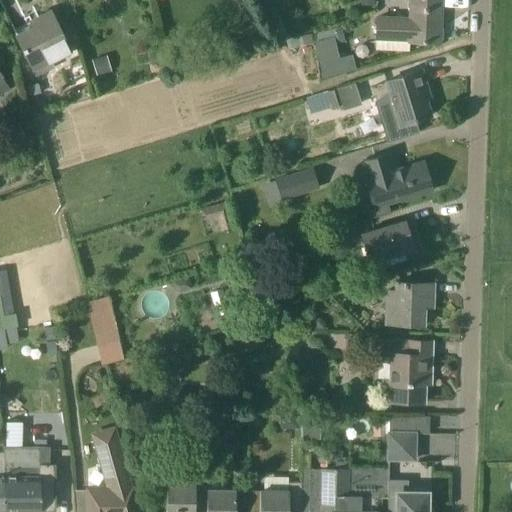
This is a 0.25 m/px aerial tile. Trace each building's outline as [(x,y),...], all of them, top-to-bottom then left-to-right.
[(271,0),(256,0),(275,42),(288,37),(271,0)] [(440,0),(411,0),(411,19),(378,17),(378,38),(376,39),(376,50),(409,51),(409,42),(439,43),(440,0)] [(51,60),(70,51),(51,16),(17,36),(30,63),(49,54),(51,60)] [(302,36),(303,44),(313,43),(312,34),(302,36)] [(107,55),(92,60),(97,76),(112,72),(107,55)] [(325,75),(353,68),(350,58),(323,66),(325,75)] [(422,88),(426,86),(421,70),(386,82),(399,125),(430,115),(422,88)] [(38,83),(26,86),(29,96),(40,93),(38,83)] [(340,87),(307,98),(312,113),(345,102),(340,87)] [(19,124),(24,136),(36,131),(29,115),(21,119),(22,122),(19,124)] [(387,203),(431,189),(423,162),(394,170),(389,153),(360,162),(373,204),(366,206),(369,218),(390,212),(387,203)] [(313,168),(261,184),(267,204),(319,188),(313,168)] [(209,230),(229,226),(224,201),(204,205),(209,230)] [(404,249),(413,246),(405,220),(360,233),(373,269),(407,259),(404,249)] [(342,225),(315,234),(320,250),(347,241),(342,225)] [(257,275),(245,279),(250,297),(262,293),(257,275)] [(188,276),(171,281),(173,289),(180,292),(192,288),(188,276)] [(424,306),(424,297),(432,297),(433,283),(397,282),(397,291),(387,291),(386,324),(424,325),(424,306)] [(109,296),(87,302),(102,365),(124,359),(109,296)] [(277,303),(264,307),(266,313),(278,309),(277,303)] [(307,319),(302,304),(285,309),(290,324),(307,319)] [(4,316),(0,316),(0,328),(17,326),(15,314),(4,316)] [(325,329),(325,323),(321,318),(314,318),(314,329),(325,329)] [(46,328),(46,339),(56,339),(55,328),(46,328)] [(431,341),(387,341),(387,355),(394,355),(393,377),(392,402),(423,402),(424,371),(430,371),(431,341)] [(55,342),(46,343),(47,356),(57,355),(55,342)] [(251,364),(254,378),(268,375),(265,362),(251,364)] [(346,394),(335,394),(335,410),(353,410),(353,400),(346,394)] [(135,413),(125,422),(134,432),(144,423),(135,413)] [(233,423),(239,429),(247,421),(241,415),(233,423)] [(300,418),(281,417),(281,430),(300,430),(300,418)] [(385,418),(373,418),(373,436),(385,436),(385,418)] [(89,511),(86,511),(139,511),(132,488),(113,429),(94,435),(111,489),(88,490),(89,511)] [(414,459),(415,433),(390,432),(390,459),(414,459)] [(2,449),(2,452),(4,511),(55,510),(55,467),(49,468),(49,449),(2,449)] [(320,469),(309,470),(308,511),(377,511),(377,496),(349,496),(350,470),(328,470),(320,469)] [(248,492),(247,511),(301,511),(302,482),(289,481),(289,492),(248,492)] [(206,511),(206,493),(206,485),(167,485),(166,511),(206,511)] [(73,489),(73,509),(84,508),(84,489),(73,489)] [(206,493),(206,511),(247,511),(248,492),(206,493)] [(426,511),(427,493),(397,493),(397,511),(426,511)]
